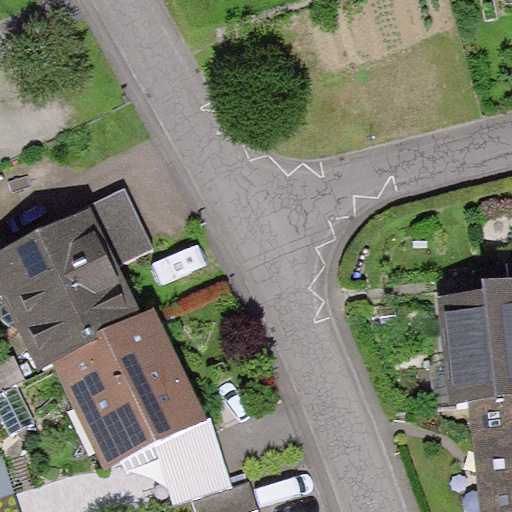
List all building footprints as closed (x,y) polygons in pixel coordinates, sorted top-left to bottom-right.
[(5,233),(0,235),(0,281),(34,346),(44,341),(143,288),(126,256),(148,245),(112,177),(5,233)] [(511,259),(442,267),(456,394),(472,391),(511,387),(511,259)] [(143,288),(44,341),(109,465),(209,412),(143,288)] [(511,511),(511,387),(472,391),(483,511),(511,511)] [(20,511),(0,442),(0,511),(20,511)] [(261,511),(246,468),(185,489),(192,511),(261,511)]
